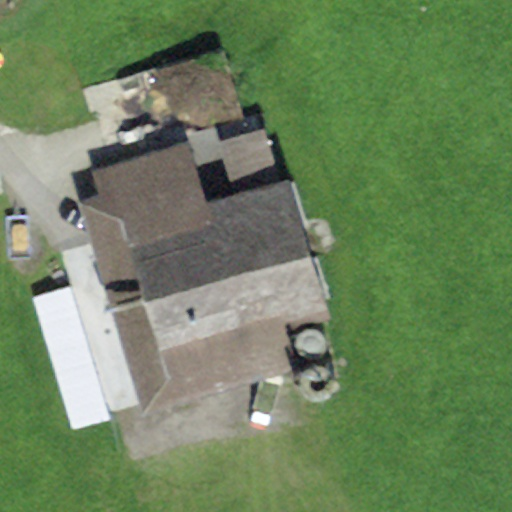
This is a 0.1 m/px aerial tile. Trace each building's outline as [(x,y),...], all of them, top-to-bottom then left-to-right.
[(228,118),(237,162),(282,154),(274,109),(228,118)] [(104,188),(77,197),(143,409),(290,363),(277,322),(336,303),(292,164),(207,190),(190,136),(97,165),(104,188)] [(70,284),(34,295),(73,424),(109,413),(70,284)] [(326,343),(329,338),(329,332),(328,327),(325,322),(321,319),(317,317),(311,317),(306,318),(302,321),(299,325),(297,329),(297,335),(298,340),(301,345),(306,348),(311,349),(317,349),(322,347),(326,343)] [(332,378),(335,373),(335,367),(334,362),(331,357),(327,354),(322,352),(317,351),(312,353),(308,355),(305,359),(303,364),(302,369),(304,375),(307,379),(312,383),(317,384),(323,384),(328,382),(332,378)]
